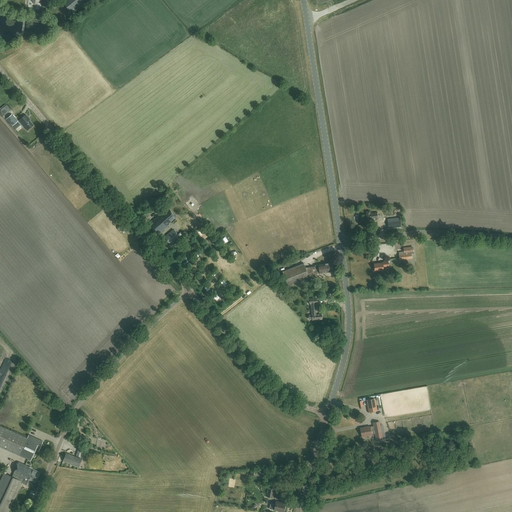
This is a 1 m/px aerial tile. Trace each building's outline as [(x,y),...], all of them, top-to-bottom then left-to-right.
[(84,0),(65,0),(63,3),(70,12),(84,0)] [(0,110),(4,116),(11,110),(7,105),(0,110)] [(13,125),(18,121),(12,114),(7,119),(13,125)] [(27,130),(33,125),(29,120),(30,120),(26,115),(19,120),(27,130)] [(169,223),(175,217),(168,209),(162,214),(161,213),(149,224),(158,235),(168,226),(169,223)] [(366,221),(372,220),(378,219),(377,212),(370,213),(370,211),(366,212),(366,215),(365,215),(366,219),(366,221)] [(390,228),(402,227),(400,218),(389,219),(390,228)] [(173,230),(164,237),(169,243),(178,236),(173,230)] [(399,256),(399,260),(411,259),(411,254),(413,254),(413,248),(403,249),(404,255),(399,256)] [(383,267),(389,267),(388,261),(382,262),(383,263),(374,264),(375,271),(383,270),(383,267)] [(315,267),(306,268),(304,264),(292,268),(294,273),(284,276),(289,287),(307,280),(317,279),(316,274),(333,272),(332,263),(315,266),(315,267)] [(322,319),(321,314),(317,314),(316,303),(317,303),(316,298),(309,299),(310,304),(311,304),(312,315),(309,315),(309,319),(312,318),(312,319),(322,319)] [(374,399),(366,400),(369,412),(376,411),(374,399)] [(379,422),(373,423),(374,427),(370,428),(370,427),(360,428),(362,436),(371,435),(371,434),(375,433),(376,441),(382,440),(379,422)] [(0,446),(31,460),(35,450),(39,451),(43,442),(29,435),(27,438),(0,426),(0,446)] [(342,446),(350,440),(347,435),(339,440),(342,446)] [(78,468),(82,459),(66,454),(63,461),(72,465),(78,468)] [(0,481),(0,511),(8,511),(22,483),(27,485),(28,481),(27,481),(28,479),(36,483),(40,473),(29,468),(29,467),(18,462),(14,473),(12,477),(4,473),(0,481)] [(285,504),(276,502),(275,505),(271,504),(270,509),(272,509),(274,510),(275,510),(275,511),(277,511),(277,510),(284,511),(284,510),(284,509),(284,508),(285,504)]
